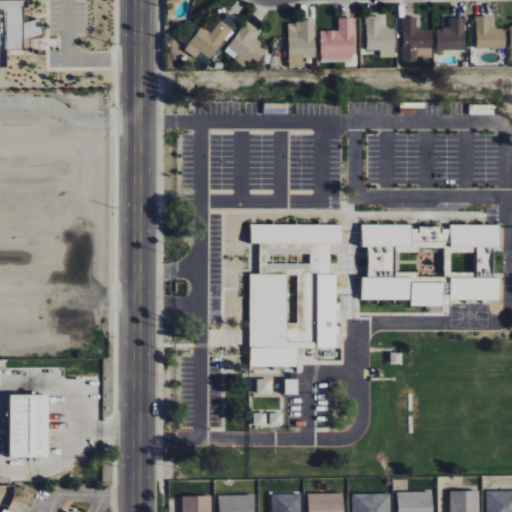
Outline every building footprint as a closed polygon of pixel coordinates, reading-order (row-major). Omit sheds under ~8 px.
[(0,67),(4,67),(4,50),(27,50),(27,37),(41,37),(41,21),(22,21),(22,1),(0,1),(0,67)] [(490,16),(475,17),(476,49),(505,48),(505,28),(490,28),(490,16)] [(366,51),(379,50),(380,58),(395,58),(394,28),(381,28),(381,17),(365,17),(366,51)] [(353,18),(337,19),(338,31),(319,31),(320,60),(354,59),(353,18)] [(402,59),(432,59),(431,29),(416,30),(416,18),(402,18),(402,59)] [(436,51),(465,50),(464,18),(448,19),(449,28),(436,29),(436,51)] [(230,28),(219,21),(212,33),(199,26),(185,51),(196,58),(199,53),(212,60),(230,28)] [(224,51),(245,68),(252,58),(258,63),(267,50),(254,39),(260,31),(248,21),(224,51)] [(314,21),(288,22),(289,67),(303,66),(302,58),(315,58),(314,21)] [(341,225),(250,224),(250,242),(341,243),(341,225)] [(411,246),(411,225),(361,224),(361,245),(411,246)] [(499,224),(450,225),(450,247),(499,246),(499,224)] [(412,227),(411,247),(449,247),(449,228),(412,227)] [(249,366),(297,366),(297,348),(315,348),(316,314),(306,314),(306,282),(311,282),(311,270),(321,270),(321,268),(325,268),(326,243),(294,243),(294,253),(310,253),(310,264),(283,264),(283,274),(250,274),(249,366)] [(368,246),(367,276),(395,276),(395,246),(368,246)] [(337,274),(317,274),(316,347),(336,347),(337,274)] [(361,299),(411,300),(411,306),(443,306),(443,282),(410,282),(410,278),(361,277),(361,299)] [(450,299),(499,300),(500,277),(450,277),(450,299)] [(256,394),(271,394),(272,379),(257,379),(256,394)] [(48,394),(9,394),(9,457),(47,457),(48,394)] [(253,413),(253,427),(266,427),(266,413),(253,413)] [(283,428),(284,413),(269,413),(268,427),(283,428)] [(478,511),(478,490),(449,491),(449,511),(478,511)] [(511,511),(511,490),(486,491),(486,511),(511,511)] [(396,492),(396,511),(431,511),(431,491),(396,492)] [(271,511),(300,511),(300,493),(271,494),(271,511)] [(307,511),(342,511),(343,493),(307,494),(307,511)] [(217,511),(253,511),(253,494),(217,495),(217,511)] [(389,511),(390,494),(351,494),(351,511),(389,511)] [(181,496),(181,511),(211,511),(211,495),(181,496)]
